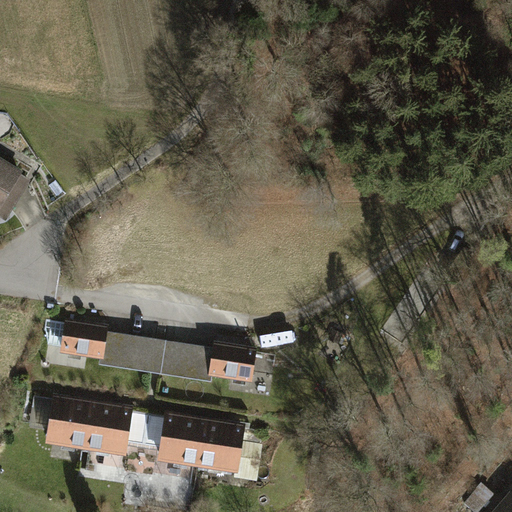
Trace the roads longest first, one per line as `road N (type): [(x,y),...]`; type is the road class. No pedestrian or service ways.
road 1 (track): [(243,0),(204,109),(0,265)]
road 2 (track): [(511,187),(298,317),(248,321)]
road 3 (residential): [(0,281),(248,321)]
